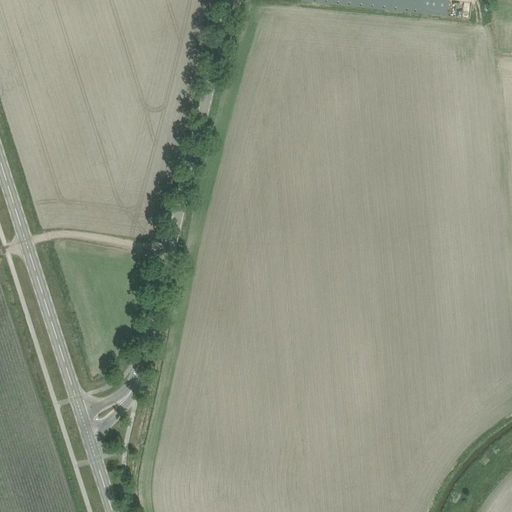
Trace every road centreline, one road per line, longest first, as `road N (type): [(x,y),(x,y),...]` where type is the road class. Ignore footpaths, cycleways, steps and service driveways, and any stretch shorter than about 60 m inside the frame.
road 1 (unclassified): [(133,385),(229,0)]
road 2 (secondary): [(81,413),(0,162)]
road 3 (track): [(0,251),(62,234),(170,248)]
